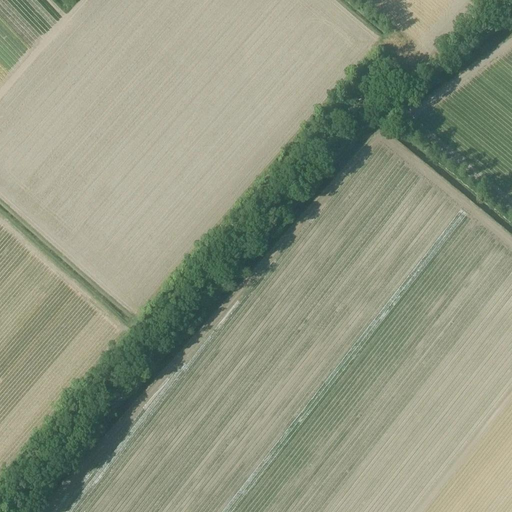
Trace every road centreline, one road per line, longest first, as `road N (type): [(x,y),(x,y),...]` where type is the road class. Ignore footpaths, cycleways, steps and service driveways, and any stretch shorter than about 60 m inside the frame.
road 1 (track): [(422,511),(511,404)]
road 2 (track): [(0,91),(83,0)]
